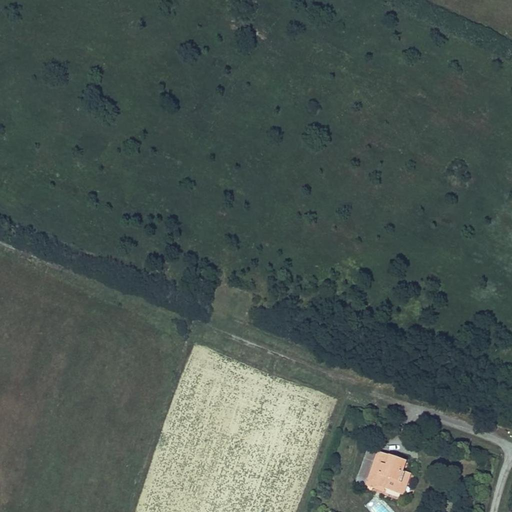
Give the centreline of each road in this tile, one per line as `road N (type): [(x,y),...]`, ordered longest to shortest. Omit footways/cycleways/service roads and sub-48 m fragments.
road 1 (unknown): [(188,320),(0,240)]
road 2 (track): [(188,320),(377,393)]
road 3 (unclassified): [(377,393),(511,448)]
